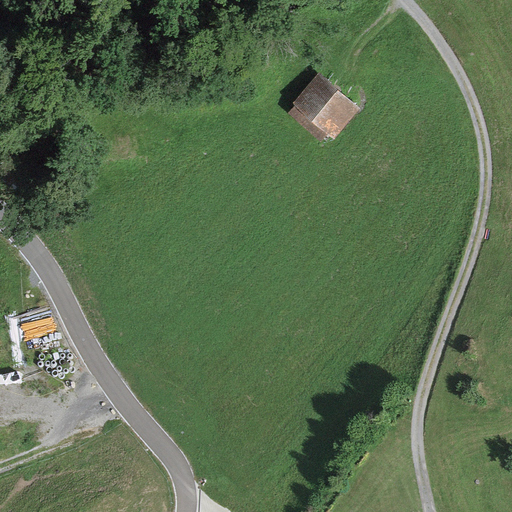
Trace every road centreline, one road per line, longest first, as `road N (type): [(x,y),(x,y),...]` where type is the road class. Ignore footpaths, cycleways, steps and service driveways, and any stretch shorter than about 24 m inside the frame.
road 1 (track): [(430,511),(419,410),(478,231),(486,159),(452,60),(404,0)]
road 2 (residential): [(0,211),(47,268),(101,367),(169,454),(184,511)]
road 3 (track): [(0,458),(133,409)]
